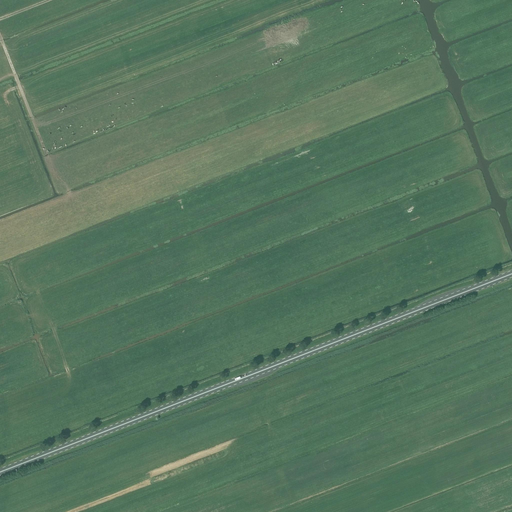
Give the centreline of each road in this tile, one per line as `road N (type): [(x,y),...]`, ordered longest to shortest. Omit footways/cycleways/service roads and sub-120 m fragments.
road 1 (primary): [(0,472),(511,273)]
road 2 (track): [(0,34),(52,168)]
